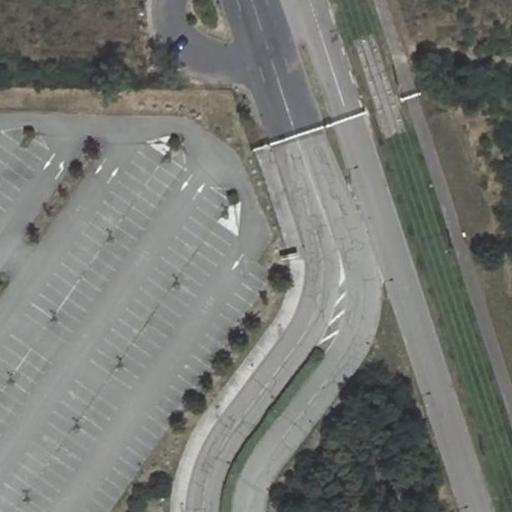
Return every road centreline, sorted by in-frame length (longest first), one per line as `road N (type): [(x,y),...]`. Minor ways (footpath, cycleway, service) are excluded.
road 1 (tertiary): [(249,511),(253,480),(340,361),(357,320),(361,276),(336,201),(302,136)]
road 2 (tertiary): [(302,136),(323,264),(317,309),(212,459),(203,511)]
road 3 (tertiary): [(252,0),(302,136)]
